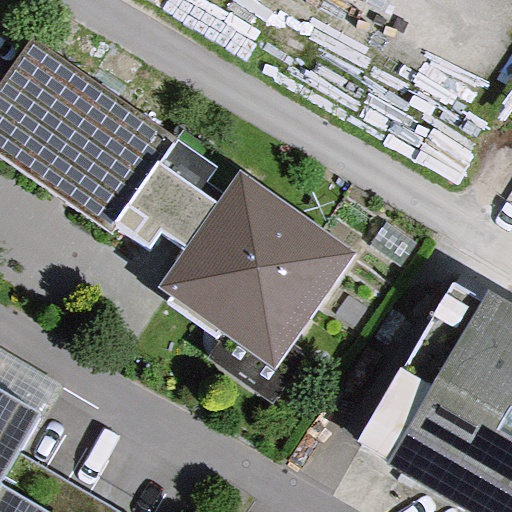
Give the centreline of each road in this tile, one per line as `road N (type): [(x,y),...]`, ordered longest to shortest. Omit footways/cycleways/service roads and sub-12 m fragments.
road 1 (residential): [(511,248),(75,0)]
road 2 (residential): [(307,511),(0,330)]
